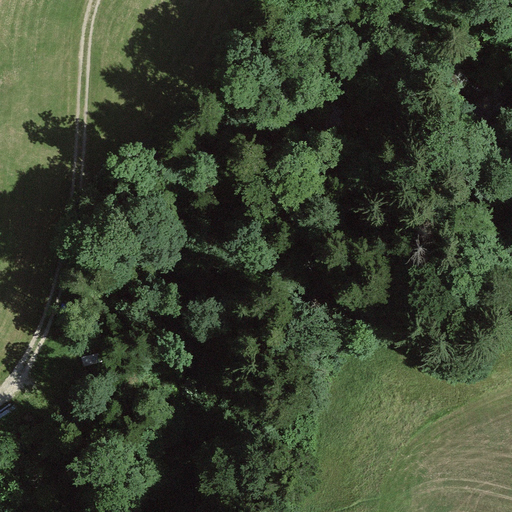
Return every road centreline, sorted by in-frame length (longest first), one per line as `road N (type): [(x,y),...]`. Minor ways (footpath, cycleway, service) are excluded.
road 1 (track): [(93,0),(63,272),(21,362),(0,382)]
road 2 (track): [(357,511),(417,492),(475,488),(511,497)]
